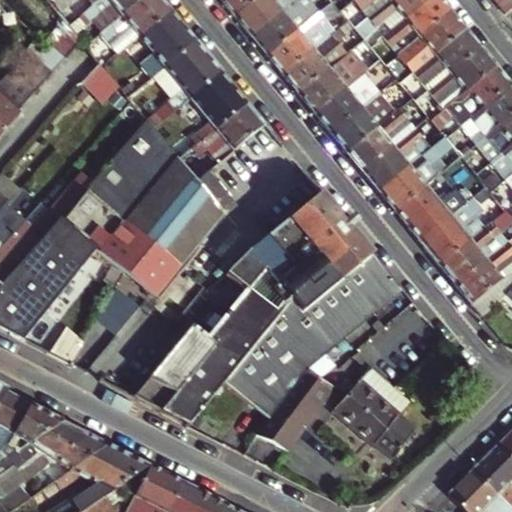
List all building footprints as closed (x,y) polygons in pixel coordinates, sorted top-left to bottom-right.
[(54,0),(52,2),(60,12),(74,0),(54,0)] [(140,0),(97,0),(78,16),(67,26),(68,27),(75,36),(89,25),(98,36),(121,16),(140,0)] [(139,37),(171,11),(162,0),(140,0),(121,16),(98,36),(115,57),(139,37)] [(220,0),(235,18),(256,0),(220,0)] [(256,0),(235,18),(251,37),(295,0),(256,0)] [(295,0),(251,37),(262,50),(267,56),(319,13),(312,4),(317,0),(295,0)] [(369,19),(391,0),(356,0),(354,2),(369,19)] [(428,0),(391,0),(369,19),(365,23),(356,30),(364,40),(376,30),(382,39),(428,0)] [(451,12),(440,0),(428,0),(382,39),(398,57),(451,12)] [(511,0),(498,0),(495,3),(505,15),(511,8),(511,0)] [(333,2),(319,13),(328,24),(341,12),(333,2)] [(197,42),(171,11),(139,37),(154,54),(140,66),(153,79),(197,42)] [(429,62),(467,31),(451,12),(398,57),(407,67),(413,75),(418,71),(429,62)] [(319,13),(267,56),(283,76),(335,33),(328,24),(319,13)] [(64,21),(47,39),(66,60),(81,43),(75,36),(68,27),(67,26),(64,21)] [(349,22),(335,33),(341,40),(355,29),(349,22)] [(429,62),(418,71),(421,76),(416,80),(418,82),(406,91),(407,92),(411,97),(413,99),(416,103),(428,92),(481,49),(467,31),(429,62)] [(335,33),(283,76),(299,95),(347,55),(338,44),(341,40),(335,33)] [(66,60),(47,39),(31,56),(52,75),(66,60)] [(197,42),(153,79),(173,102),(148,123),(153,129),(190,98),(222,72),(197,42)] [(481,49),(428,92),(435,101),(423,112),(426,116),(428,118),(430,120),(431,122),(445,110),(455,102),(496,67),(481,49)] [(347,55),(299,95),(315,114),(364,74),(367,71),(352,51),(347,55)] [(52,75),(31,56),(14,74),(35,93),(52,75)] [(118,88),(104,71),(99,65),(83,83),(99,100),(103,105),(118,88)] [(460,128),(511,85),(504,76),(496,67),(455,102),(445,110),(451,118),(454,122),(460,128)] [(35,93),(14,74),(10,71),(0,82),(0,95),(19,112),(35,93)] [(421,76),(418,71),(413,75),(416,80),(421,76)] [(234,87),(222,72),(190,98),(210,123),(173,153),(178,161),(248,104),(234,87)] [(364,74),(315,114),(331,133),(379,93),(364,74)] [(474,146),(511,114),(511,86),(511,85),(460,128),(474,146)] [(379,93),(331,133),(339,144),(347,153),(413,99),(411,97),(407,92),(394,103),(383,90),(379,93)] [(0,137),(21,114),(19,112),(0,95),(0,137)] [(413,99),(347,153),(362,172),(415,129),(408,121),(412,117),(417,123),(426,116),(423,112),(416,103),(413,99)] [(265,125),(248,104),(178,161),(182,165),(188,172),(203,160),(207,165),(192,177),(197,183),(212,171),(235,152),(234,151),(265,125)] [(451,118),(445,110),(431,122),(437,129),(451,118)] [(511,114),(474,146),(489,164),(511,144),(511,114)] [(437,129),(431,122),(430,120),(420,128),(429,139),(439,131),(437,129)] [(93,183),(61,220),(99,253),(104,257),(125,273),(141,287),(194,242),(224,216),(197,183),(192,177),(188,172),(182,165),(178,161),(173,153),(153,129),(148,123),(147,121),(106,168),(93,183)] [(415,129),(362,172),(378,192),(431,149),(415,129)] [(440,133),(431,141),(435,146),(445,138),(440,133)] [(460,157),(468,151),(454,133),(446,140),(453,148),(460,157)] [(431,149),(378,192),(391,208),(395,212),(426,187),(447,169),(439,159),(453,148),(446,140),(445,138),(435,146),(431,149)] [(511,144),(489,164),(504,182),(511,175),(511,144)] [(460,157),(461,158),(474,174),(482,167),(468,151),(460,157)] [(323,195),(300,168),(231,225),(235,230),(253,252),(323,195)] [(483,169),(475,175),(482,184),(487,190),(490,194),(498,187),(483,169)] [(233,198),(212,171),(197,183),(224,216),(238,204),(233,198)] [(40,206),(33,214),(0,251),(0,288),(54,227),(61,220),(93,183),(82,174),(48,212),(40,206)] [(395,212),(399,217),(420,243),(467,206),(455,191),(440,204),(426,187),(395,212)] [(511,205),(511,203),(498,187),(490,194),(505,212),(511,206),(511,205)] [(0,213),(10,201),(0,191),(0,213)] [(253,252),(228,277),(279,316),(291,301),(302,314),(372,256),(345,222),(323,195),(253,252)] [(430,255),(439,267),(471,241),(492,224),(473,201),(467,206),(420,243),(430,255)] [(0,223),(0,251),(33,214),(24,207),(5,228),(0,223)] [(54,227),(0,288),(0,329),(23,342),(104,257),(99,253),(61,220),(54,227)] [(471,241),(439,267),(455,287),(487,261),(508,244),(492,224),(471,241)] [(487,261),(455,287),(471,306),(496,286),(511,274),(511,272),(511,240),(508,244),(487,261)] [(279,316),(254,348),(230,377),(224,384),(267,420),(256,436),(285,451),(332,388),(347,394),(357,384),(366,372),(328,353),(403,292),(372,256),(302,314),(291,301),(279,316)] [(511,275),(511,274),(496,286),(506,298),(511,304),(511,275)] [(471,306),(481,318),(506,298),(496,286),(471,306)] [(230,377),(254,348),(198,318),(133,398),(159,412),(189,427),(224,384),(230,377)] [(414,433),(357,384),(347,394),(334,410),(393,459),(414,433)] [(32,405),(7,391),(0,403),(0,461),(4,459),(0,456),(0,455),(13,441),(32,405)] [(0,456),(4,459),(0,461),(0,464),(1,466),(62,421),(44,412),(32,405),(13,441),(0,455),(0,456)] [(0,467),(0,476),(14,467),(20,474),(43,457),(53,461),(54,462),(89,435),(68,425),(62,421),(1,466),(0,467)] [(511,431),(499,444),(511,457),(511,431)] [(107,444),(89,435),(54,462),(53,461),(43,468),(50,479),(45,483),(47,487),(66,473),(107,444)] [(83,511),(149,466),(107,444),(66,473),(47,487),(36,495),(30,499),(36,507),(73,481),(78,475),(97,485),(57,511),(83,511)] [(511,457),(499,444),(474,469),(500,495),(504,500),(511,507),(511,491),(508,487),(511,482),(511,457)] [(169,511),(184,484),(149,466),(83,511),(169,511)] [(462,481),(449,494),(466,511),(482,511),(500,495),(474,469),(462,481)] [(36,495),(26,481),(20,486),(30,499),(36,495)] [(220,511),(225,504),(184,484),(169,511),(220,511)] [(511,511),(511,507),(504,500),(496,507),(500,511),(511,511)]
